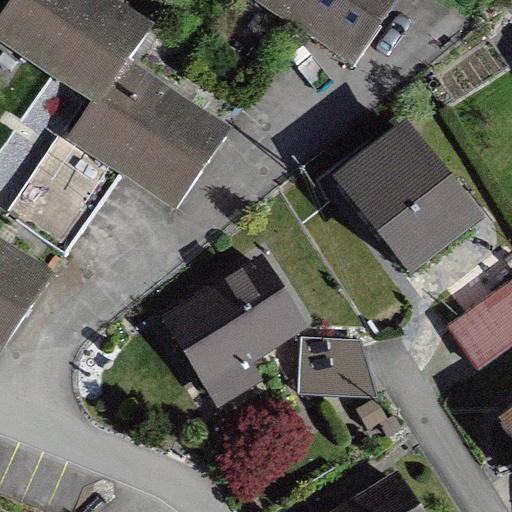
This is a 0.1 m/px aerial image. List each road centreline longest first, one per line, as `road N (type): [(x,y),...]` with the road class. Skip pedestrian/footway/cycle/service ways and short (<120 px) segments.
road 1 (residential): [(210,511),(22,417)]
road 2 (residential): [(382,353),(482,511)]
